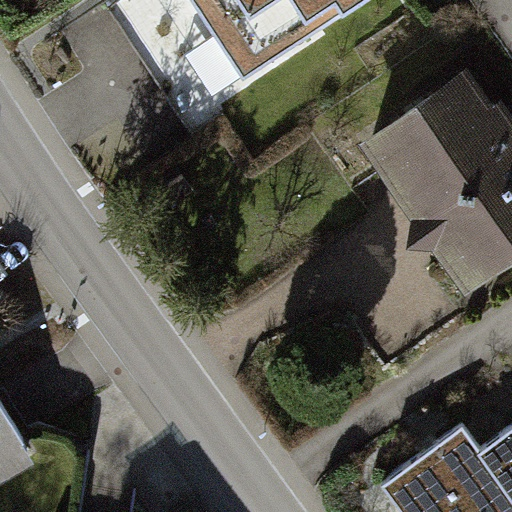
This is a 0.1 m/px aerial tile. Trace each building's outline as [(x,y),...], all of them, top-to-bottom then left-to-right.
[(196,0),(246,75),(360,0),(196,0)] [(464,73),(374,138),(423,206),(420,233),(446,238),(475,278),(511,251),(511,120),(498,102),(489,108),(464,73)] [(464,425),(385,482),(407,511),(511,511),(511,490),(481,448),(464,425)] [(511,425),(481,448),(511,490),(511,425)] [(0,434),(0,487),(23,475),(0,434)]
